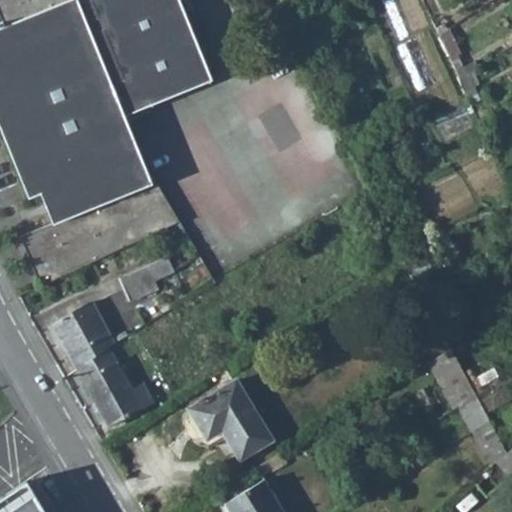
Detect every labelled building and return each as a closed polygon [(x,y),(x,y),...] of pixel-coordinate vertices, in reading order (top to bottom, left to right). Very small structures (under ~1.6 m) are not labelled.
[(177,224),(162,181),(143,188),(118,120),(214,84),(201,49),(182,0),(0,0),(0,17),(4,28),(0,29),(0,120),(30,200),(42,195),(53,224),(20,237),(40,288),(177,224)] [(283,0),(251,0),(233,8),(244,30),(289,11),(283,0)] [(438,36),(459,81),(467,75),(459,58),(462,56),(449,29),(438,36)] [(467,97),(476,93),(467,75),(459,81),(467,97)] [(389,262),(400,256),(392,240),(381,246),(389,262)] [(153,280),(174,270),(168,257),(119,279),(129,302),(157,289),(153,280)] [(389,269),(408,308),(422,300),(402,261),(389,269)] [(77,370),(108,348),(115,343),(92,303),(53,324),(77,370)] [(77,370),(108,425),(152,400),(143,384),(131,390),(108,348),(77,370)] [(426,362),(452,409),(457,406),(474,396),(449,349),(426,362)] [(238,458),(270,439),(235,379),(187,408),(206,440),(222,431),(238,458)] [(471,432),(489,421),(474,396),(457,406),(471,432)] [(470,432),(489,466),(504,452),(505,452),(489,421),(471,432),(470,432)] [(219,511),(272,511),(254,482),(216,505),(219,511)] [(49,511),(32,483),(0,502),(0,511),(49,511)]
